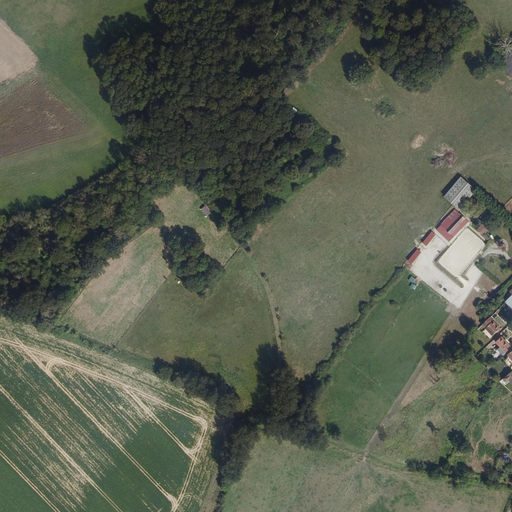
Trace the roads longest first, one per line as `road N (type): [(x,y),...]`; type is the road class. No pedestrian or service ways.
road 1 (track): [(0,297),(280,422),(427,475),(511,489)]
road 2 (track): [(280,422),(270,290),(171,150)]
